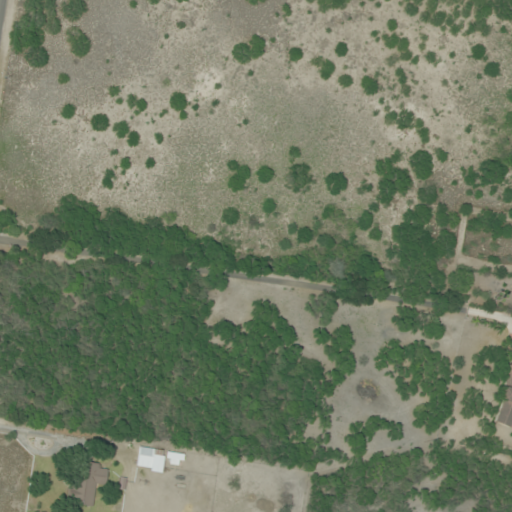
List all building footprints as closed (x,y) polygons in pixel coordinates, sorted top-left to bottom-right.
[(511,364),(503,365),(503,384),(511,383),(511,364)] [(511,388),(502,387),(496,424),(511,426),(511,388)] [(136,468),(161,473),(165,451),(140,447),(136,468)] [(170,464),(181,464),(181,455),(170,455),(170,464)] [(105,486),(107,465),(75,462),(71,504),(93,507),(95,485),(105,486)]
